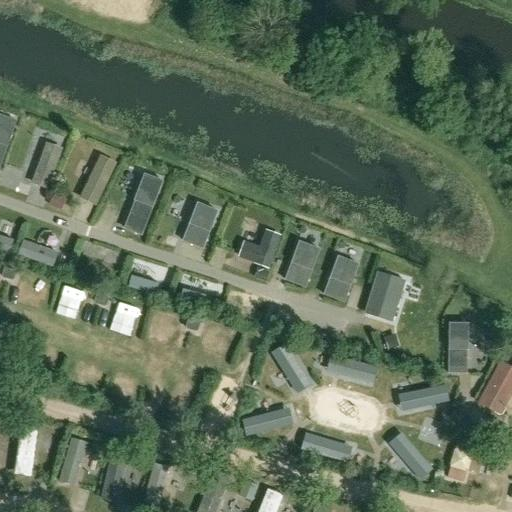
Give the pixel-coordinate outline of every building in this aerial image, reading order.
[(0,116),(0,169),(18,119),(1,113),(0,116)] [(33,184),(48,189),(62,148),(47,142),(33,184)] [(80,198),(96,206),(117,162),(102,154),(80,198)] [(123,228),(142,235),(164,178),(146,170),(123,228)] [(198,201),(182,241),(203,249),(219,209),(198,201)] [(243,250),(272,260),(281,231),(270,228),(264,244),(247,239),(243,250)] [(0,236),(0,252),(8,255),(13,241),(0,236)] [(24,240),(18,256),(52,267),(57,252),(24,240)] [(303,240),(286,279),(306,288),(323,248),(303,240)] [(340,255),(324,295),(344,303),(360,263),(340,255)] [(365,312),(394,321),(407,280),(378,271),(365,312)] [(131,275),(128,288),(155,296),(159,283),(131,275)] [(183,289),(179,301),(208,309),(212,296),(183,289)] [(231,301),(227,314),(255,321),(258,309),(231,301)] [(161,310),(157,331),(178,335),(183,315),(161,310)] [(452,322),(449,373),(465,374),(468,323),(452,322)] [(286,345),(271,354),(297,394),(311,384),(286,345)] [(44,354),(29,351),(26,366),(40,369),(44,354)] [(331,356),(327,372),(373,385),(378,368),(331,356)] [(478,402),(501,414),(511,393),(511,367),(500,361),(478,402)] [(84,367),(83,383),(103,384),(104,368),(84,367)] [(109,394),(120,397),(126,378),(115,375),(109,394)] [(187,375),(184,390),(201,394),(205,379),(187,375)] [(399,396),(402,411),(449,402),(446,387),(399,396)] [(242,421),(246,437),(293,425),(289,409),(242,421)] [(0,461),(5,462),(9,422),(0,420),(0,461)] [(15,474),(32,476),(38,424),(22,422),(15,474)] [(306,433),(301,450),(348,464),(352,447),(306,433)] [(402,433),(389,445),(420,481),(433,469),(402,433)] [(471,450),(474,437),(461,434),(458,447),(471,450)] [(72,437),(59,481),(74,486),(88,442),(72,437)] [(101,499),(117,503),(129,454),(113,450),(101,499)] [(154,463),(143,502),(158,506),(169,467),(154,463)] [(215,470),(198,511),(216,511),(230,476),(215,470)] [(272,499),(267,511),(281,511),(284,504),(272,499)]
